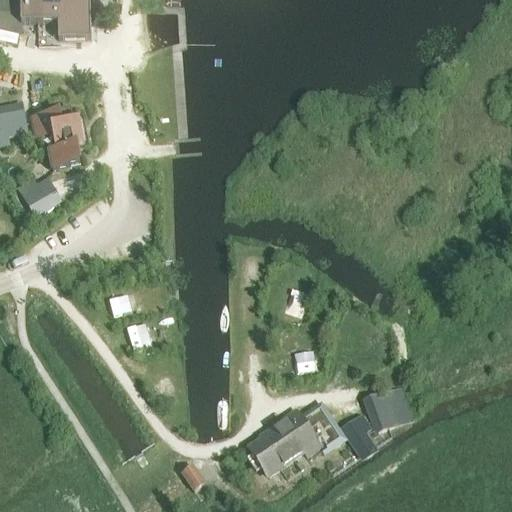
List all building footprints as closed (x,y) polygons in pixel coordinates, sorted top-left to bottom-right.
[(21,30),(58,30),(59,42),(90,42),(89,6),(87,6),(86,0),(0,0),(0,31),(21,38),(21,30)] [(0,109),(0,148),(9,147),(8,140),(28,136),(22,105),(0,109)] [(77,153),(83,151),(78,128),(74,129),(71,114),(31,122),(36,143),(53,139),(57,155),(49,157),(53,175),(80,170),(77,153)] [(37,187),(33,181),(17,191),(35,221),(61,205),(47,181),(37,187)] [(291,295),(288,317),(305,319),(308,297),(291,295)] [(298,374),(316,370),(312,351),(293,355),(298,374)] [(413,424),(399,388),(362,403),(376,439),(413,424)] [(304,457),(307,461),(319,453),(324,460),(347,445),(321,406),(300,421),(296,414),(268,432),(271,436),(249,450),(269,481),(304,457)] [(358,458),(363,465),(379,454),(375,448),(367,437),(372,434),(362,419),(341,433),(358,458)] [(194,496),(205,488),(192,470),(181,477),(184,481),(194,496)]
